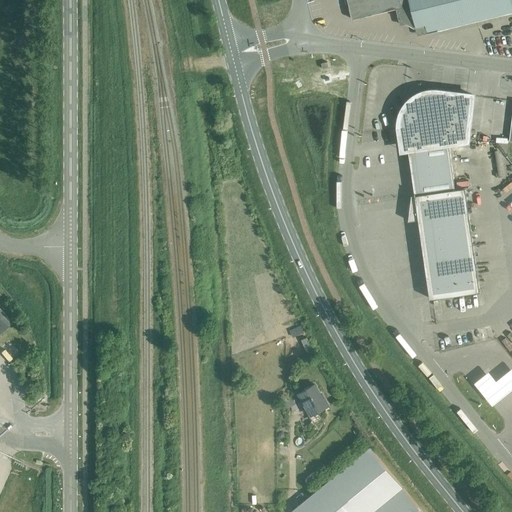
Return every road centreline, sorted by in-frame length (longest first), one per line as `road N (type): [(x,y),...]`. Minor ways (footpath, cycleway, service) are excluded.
road 1 (secondary): [(462,511),(342,352),(277,211),(236,67)]
road 2 (unclassified): [(511,466),(394,322),(349,248),(343,185),(358,46)]
road 3 (tertiary): [(70,511),(70,251)]
road 4 (tertiary): [(70,251),(68,0)]
road 5 (unclassified): [(358,46),(511,64)]
